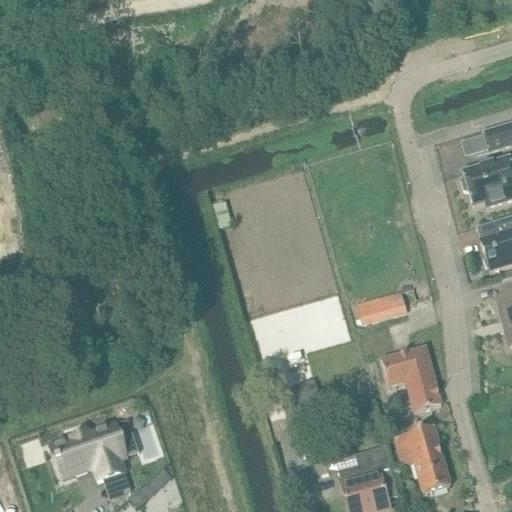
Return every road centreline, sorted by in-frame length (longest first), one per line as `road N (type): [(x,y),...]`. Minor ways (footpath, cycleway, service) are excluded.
road 1 (residential): [(488,511),(463,429),(451,285),(402,108),(410,83),(430,72),(511,48)]
road 2 (residential): [(23,16),(30,37),(121,72),(373,0)]
